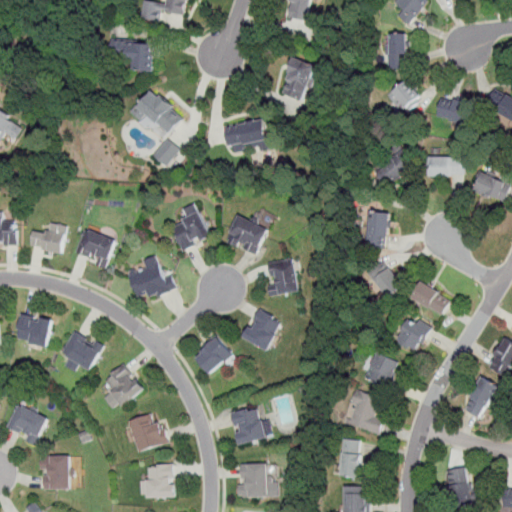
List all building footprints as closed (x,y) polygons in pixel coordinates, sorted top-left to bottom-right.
[(164,13),(188,17),(191,0),(169,0),(169,3),(147,0),(144,18),(163,21),(164,13)] [(311,20),(313,0),(292,0),(290,17),(311,20)] [(399,15),(412,24),(429,0),(395,0),(405,7),(399,15)] [(408,34),(391,34),(391,70),(408,70),(408,34)] [(158,42),(114,40),(113,59),(135,60),(134,71),(156,72),(158,42)] [(307,101),(319,65),(295,57),(284,93),(307,101)] [(424,98),(410,80),(393,93),(406,111),(424,98)] [(134,112),(143,121),(149,115),(171,136),(187,119),(157,89),(134,112)] [(496,115),(511,121),(511,95),(505,93),(496,115)] [(438,119),(472,124),(476,103),(442,98),(438,119)] [(0,145),(10,135),(15,139),(23,130),(0,107),(0,145)] [(232,154),(271,147),(266,120),(227,127),(232,154)] [(156,154),(169,165),(183,148),(170,138),(156,154)] [(406,148),(420,165),(403,178),(400,174),(389,183),(380,173),(391,165),(388,161),(406,148)] [(467,160),(431,157),(430,176),(465,179),(467,160)] [(511,189),(511,183),(482,173),(476,192),(507,203),(511,189)] [(186,209),(198,203),(215,236),(204,241),(202,237),(195,240),(197,244),(186,249),(175,227),(186,221),(185,219),(189,217),(186,209)] [(0,211),(5,211),(5,222),(19,222),(19,245),(5,245),(5,242),(0,242),(0,211)] [(372,211),(367,245),(388,248),(392,214),(372,211)] [(241,214),(272,229),(259,256),(244,249),(246,244),(241,242),(238,248),(230,243),(232,239),(230,238),(241,214)] [(36,232),(49,234),(49,231),(52,232),(54,223),(71,227),(65,255),(42,251),(43,248),(33,246),(36,232)] [(88,227),(120,240),(108,270),(97,266),(101,257),(93,254),(91,257),(78,252),(88,227)] [(144,259),(158,253),(168,277),(173,274),(179,287),(154,299),(150,291),(142,295),(131,271),(138,268),(139,271),(148,267),(144,259)] [(270,263),(295,259),(296,264),(298,264),(302,292),(272,296),(270,285),(279,283),(278,276),(272,277),(270,263)] [(406,287),(386,262),(370,274),(390,300),(406,287)] [(444,317),(454,300),(423,281),(413,297),(444,317)] [(262,309),(276,317),(274,319),(282,324),(276,334),(279,336),(270,351),(246,336),(252,325),(256,327),(259,322),(256,320),(262,309)] [(55,319),(23,314),(18,343),(50,349),(55,319)] [(433,327),(408,315),(395,341),(421,353),(433,327)] [(92,373),(107,345),(76,329),(64,354),(72,358),(70,362),(92,373)] [(206,344),(219,334),(237,356),(212,376),(198,358),(209,348),(206,344)] [(511,370),(511,339),(509,337),(489,364),(507,377),(511,370)] [(366,378),(391,389),(402,363),(377,352),(366,378)] [(125,364),(135,374),(131,376),(136,382),(140,380),(147,389),(126,408),(104,383),(125,364)] [(502,388),(486,377),(465,408),(481,419),(502,388)] [(388,399),(359,392),(350,426),(379,433),(388,399)] [(51,419),(21,405),(9,429),(39,443),(51,419)] [(233,412),(251,408),(251,411),(260,409),(263,420),(266,419),(270,438),(242,444),(239,431),(243,430),(242,425),(236,426),(233,412)] [(131,422),(154,414),(156,423),(166,420),(173,443),(141,453),(131,422)] [(342,476),(363,478),(365,441),(344,439),(342,476)] [(74,489),(74,455),(45,455),(45,489),(74,489)] [(243,463),(270,463),(270,496),(250,496),(250,499),(244,499),(244,495),(240,495),(240,484),(246,484),(246,480),(243,479),(243,463)] [(146,466),(147,499),(178,498),(177,466),(146,466)] [(449,471),(455,508),(479,504),(473,467),(449,471)] [(346,488),(346,511),(371,511),(371,488),(346,488)]
